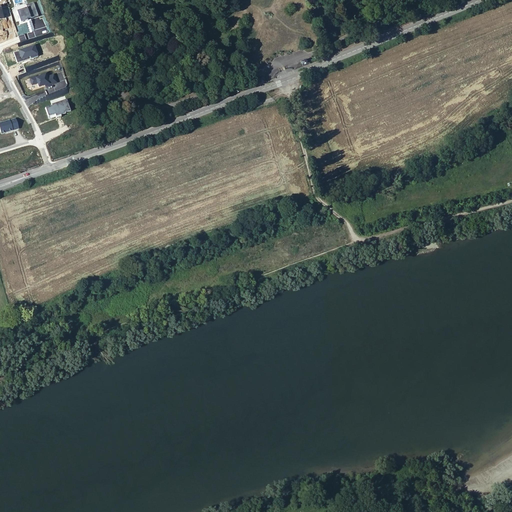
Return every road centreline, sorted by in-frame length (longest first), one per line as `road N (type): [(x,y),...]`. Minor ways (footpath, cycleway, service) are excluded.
road 1 (track): [(0,330),(148,261),(431,162),(511,103)]
road 2 (track): [(511,203),(355,243),(0,378)]
road 3 (secondary): [(480,0),(0,185)]
road 4 (track): [(466,511),(414,480),(288,511)]
road 5 (track): [(355,243),(344,219),(330,219),(317,201),(286,80)]
